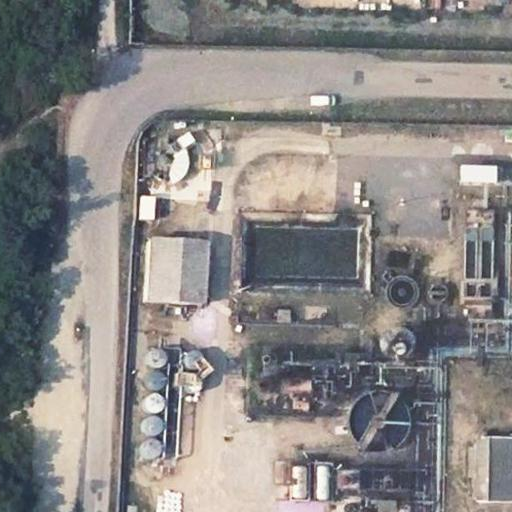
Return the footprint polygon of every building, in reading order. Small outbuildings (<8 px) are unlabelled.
[(372,219),(243,212),(240,290),(369,296),(372,219)] [(202,245),(144,242),(141,304),(199,306),(202,245)] [(495,388),(494,397),(494,400),(496,405),(502,412),(510,416),(511,415),(511,375),(511,376),(503,379),(498,383),(495,388)] [(355,441),(358,445),(362,447),(366,450),(374,453),(385,452),(394,449),(403,442),(406,438),(410,429),(410,418),(407,408),(405,404),(397,396),(388,392),(383,391),(373,391),(364,394),(361,396),(354,403),(350,411),(348,420),(348,425),(350,433),(355,441)] [(511,437),(480,436),(477,501),(511,502),(511,437)]
